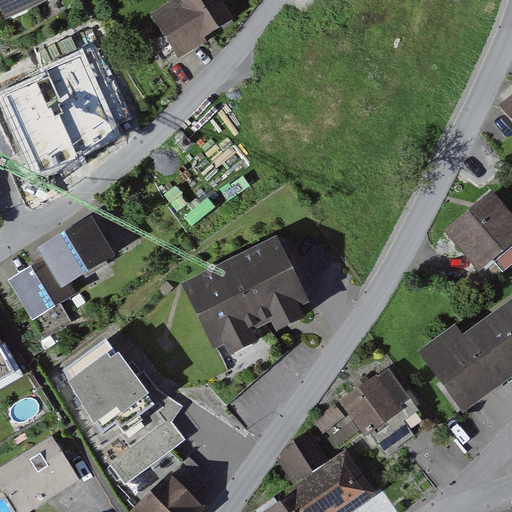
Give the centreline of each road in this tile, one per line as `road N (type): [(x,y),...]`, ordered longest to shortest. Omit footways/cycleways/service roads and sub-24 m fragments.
road 1 (residential): [(228,511),(375,304),(511,38)]
road 2 (residential): [(28,235),(139,153),(239,57),(278,0)]
